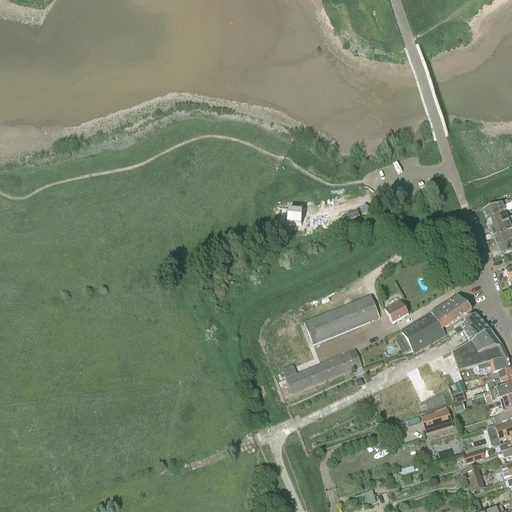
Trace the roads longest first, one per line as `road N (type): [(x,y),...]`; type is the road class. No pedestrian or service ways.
road 1 (unclassified): [(464,209),(395,0)]
road 2 (residential): [(503,329),(464,209)]
